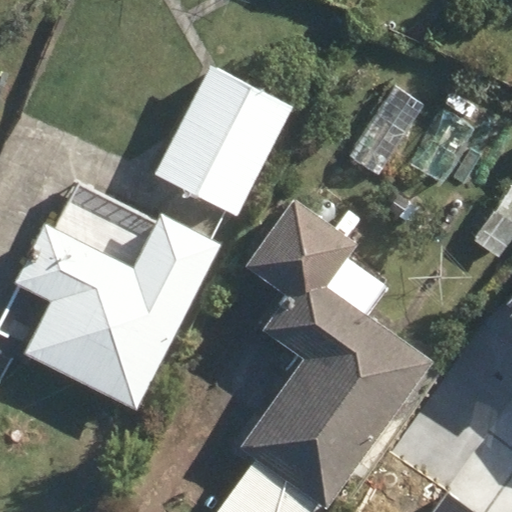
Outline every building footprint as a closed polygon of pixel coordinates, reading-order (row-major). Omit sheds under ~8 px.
[(156,169),(236,210),(293,103),(213,61),(156,169)] [(510,110),(457,79),(406,165),(460,196),(510,110)] [(350,156),(378,175),(424,106),(395,87),(350,156)] [(511,183),(476,243),(501,259),(511,239),(511,183)] [(217,511),(313,511),(321,501),(327,506),(391,414),(396,418),(409,399),(403,396),(434,354),(371,310),(390,285),(346,255),(358,236),(294,190),(245,260),(287,289),(263,323),(305,352),(241,444),(257,456),(217,511)] [(25,351),(137,406),(223,238),(163,207),(134,264),(44,218),(14,277),(53,297),(25,351)] [(471,511),(445,494),(431,511),(471,511)]
